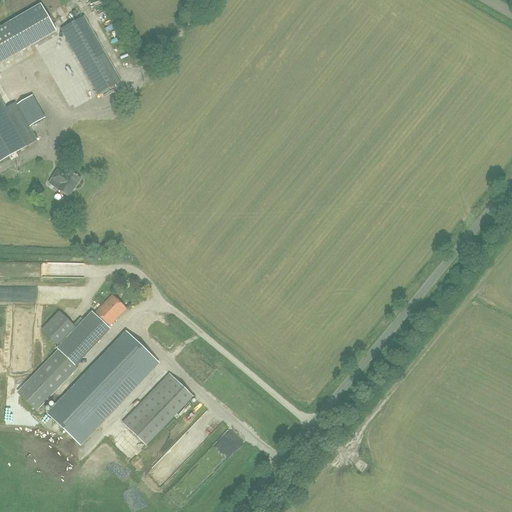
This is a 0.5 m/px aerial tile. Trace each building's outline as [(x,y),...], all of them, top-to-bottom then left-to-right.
[(12,104),(0,83),(0,161),(37,141),(29,127),(45,118),(32,96),(17,105),(15,102),(12,104)] [(68,198),(85,172),(74,164),(65,176),(57,170),(51,179),(60,185),(56,190),(68,198)] [(24,196),(31,185),(21,180),(15,191),(24,196)] [(100,337),(127,309),(112,296),(86,324),(100,337)] [(59,313),(42,330),(59,347),(76,329),(59,313)] [(171,322),(165,326),(176,339),(182,335),(171,322)] [(126,333),(66,396),(47,415),(78,445),(157,363),(126,333)] [(78,367),(60,350),(19,393),(37,411),(78,367)] [(146,446),(193,397),(170,375),(123,424),(146,446)] [(179,493),(175,500),(187,507),(191,500),(179,493)]
